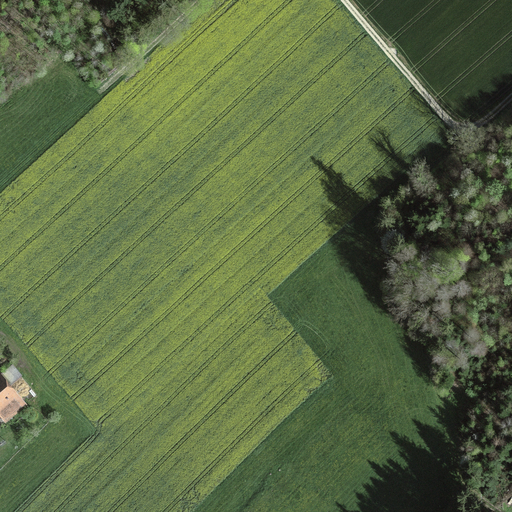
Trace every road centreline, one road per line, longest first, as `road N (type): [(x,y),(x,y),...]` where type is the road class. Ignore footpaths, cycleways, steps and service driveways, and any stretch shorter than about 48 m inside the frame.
road 1 (track): [(345,0),(461,136)]
road 2 (track): [(100,90),(199,0)]
